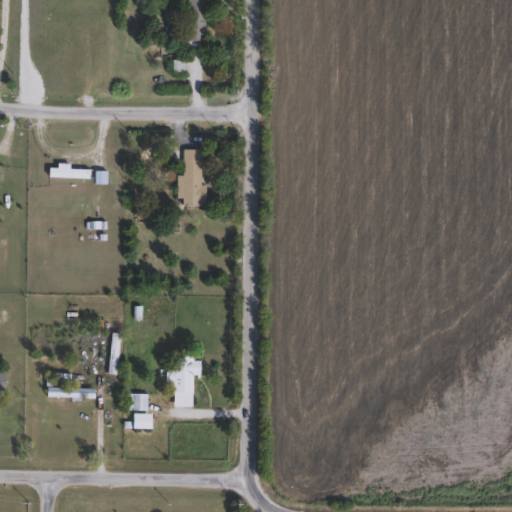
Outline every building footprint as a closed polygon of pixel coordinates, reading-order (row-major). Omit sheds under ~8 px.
[(186,42),(186,1),(205,1),(205,42),(186,42)] [(179,177),(183,177),(183,151),(204,151),(203,207),(178,207),(179,177)] [(70,170),(90,170),(90,180),(48,180),(48,167),(70,167),(70,170)] [(173,385),(168,385),(168,359),(200,359),(200,377),(192,377),(192,409),(173,409),(173,385)] [(94,399),(54,400),(54,391),(94,390),(94,399)] [(125,396),(147,396),(147,413),(125,413),(125,396)] [(133,431),(133,416),(152,416),(152,431),(133,431)]
